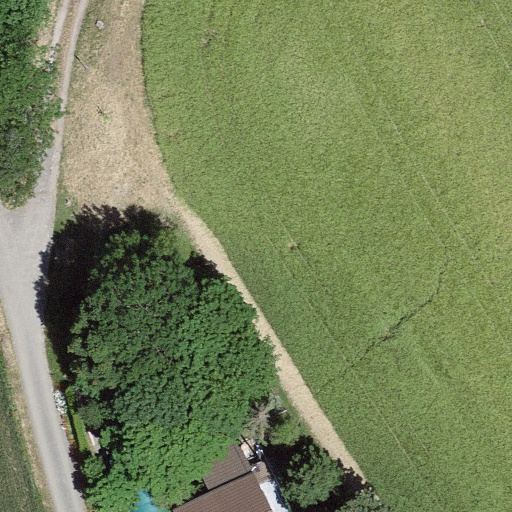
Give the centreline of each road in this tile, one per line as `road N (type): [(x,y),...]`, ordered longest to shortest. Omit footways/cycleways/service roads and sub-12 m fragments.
road 1 (track): [(82,0),(18,275)]
road 2 (residential): [(18,275),(27,359),(69,511)]
